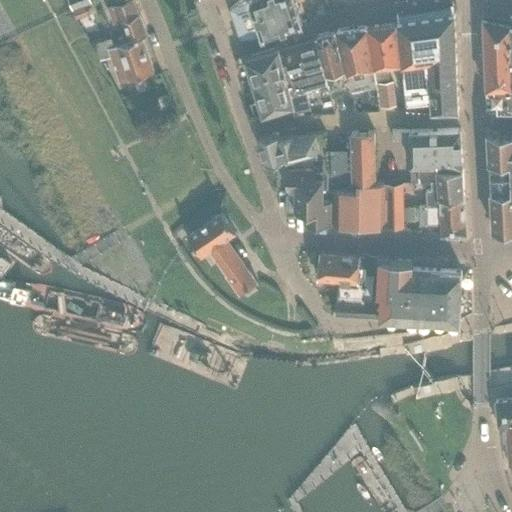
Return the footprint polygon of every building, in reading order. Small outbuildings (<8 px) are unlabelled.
[(88,0),(67,0),(71,9),(89,2),(88,0)] [(129,40),(142,36),(147,35),(134,0),(126,0),(110,7),(115,22),(121,19),(129,40)] [(263,34),(264,35),(302,21),(294,0),(242,0),(239,1),(229,9),(239,38),(251,38),(263,34)] [(84,6),(72,10),(76,19),(88,15),(84,6)] [(398,21),(407,108),(459,109),(455,13),(398,21)] [(486,89),(486,88),(487,110),(511,110),(511,26),(511,23),(484,18),(486,89)] [(385,61),(402,60),(397,23),(367,26),(376,78),(388,76),(385,61)] [(380,107),(376,81),(376,78),(367,26),(337,29),(356,108),(380,107)] [(331,93),(350,86),(336,30),(316,36),(317,40),(324,66),(331,93)] [(102,59),(112,56),(121,82),(154,70),(142,36),(129,40),(114,44),(99,49),(102,59)] [(281,50),(294,103),(295,112),(313,110),(335,109),(324,66),(317,40),(281,50)] [(280,47),(245,58),(263,114),(294,103),(281,50),(280,47)] [(396,107),(393,85),(390,85),(390,80),(376,81),(380,107),(396,107)] [(460,128),(437,129),(410,130),(392,130),(392,138),(409,137),(410,162),(411,182),(421,182),(420,163),(436,163),(439,165),(439,167),(463,166),(460,128)] [(354,180),(359,180),(376,180),(374,131),(352,131),(352,149),(354,175),(354,180)] [(266,163),(286,158),(285,156),(318,148),(317,133),(294,132),(280,134),(258,134),(258,135),(266,163)] [(511,133),(488,132),(493,230),(511,229),(511,133)] [(354,175),(352,149),(330,149),(332,175),(354,175)] [(439,168),(439,167),(439,165),(436,163),(420,163),(421,182),(433,182),(433,190),(428,190),(428,205),(442,204),(442,196),(455,196),(465,195),(463,167),(439,168)] [(322,202),(322,186),(327,186),(328,172),(313,172),(313,170),(287,170),(286,191),(295,191),(295,211),(304,211),(304,225),(330,225),(331,202),(322,202)] [(358,198),(334,197),(334,225),(386,226),(386,198),(384,198),(384,180),(376,180),(359,180),(358,198)] [(402,182),(386,183),(388,226),(403,226),(402,182)] [(421,225),(442,224),(442,234),(466,234),(465,195),(455,196),(442,196),(442,204),(428,205),(421,205),(421,225)] [(235,232),(221,212),(187,235),(202,255),(210,250),(228,274),(227,274),(240,294),(257,281),(227,238),(235,232)] [(359,256),(320,252),(318,279),(357,282),(359,256)] [(380,255),(377,293),(381,293),(381,303),(379,317),(460,322),(462,270),(413,268),(413,260),(389,258),(389,256),(380,255)] [(365,285),(336,283),(335,300),(343,300),(364,301),(365,285)] [(364,301),(343,300),(335,300),(334,314),(379,317),(381,303),(364,301)] [(511,425),(511,398),(496,400),(498,426),(506,425),(506,426),(511,425)]
